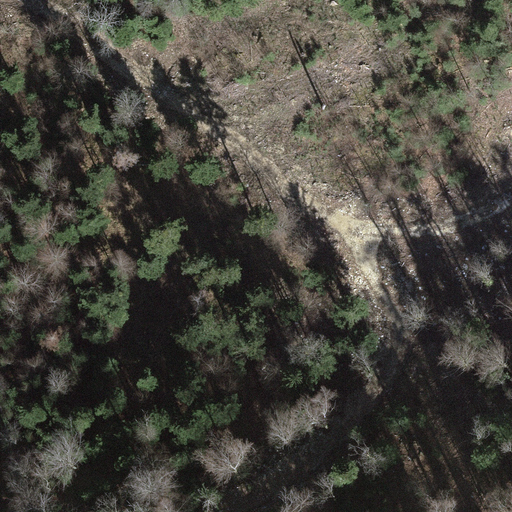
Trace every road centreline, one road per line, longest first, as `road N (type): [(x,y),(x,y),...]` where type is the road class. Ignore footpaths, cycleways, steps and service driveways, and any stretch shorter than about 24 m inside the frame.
road 1 (track): [(29,0),(189,105),(354,231),(396,313),(401,337),(390,367),(356,407),(300,463),(212,511)]
road 2 (track): [(511,195),(441,221),(354,231)]
